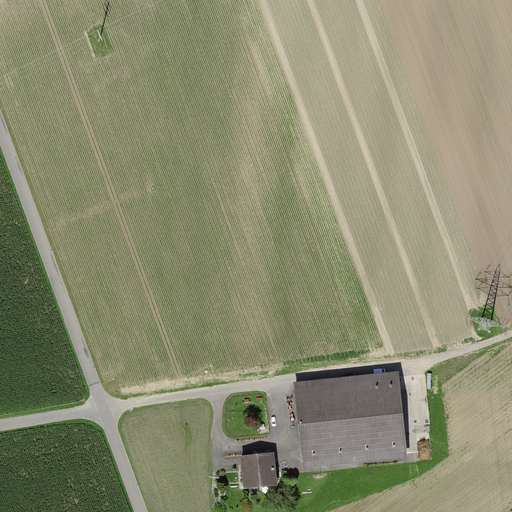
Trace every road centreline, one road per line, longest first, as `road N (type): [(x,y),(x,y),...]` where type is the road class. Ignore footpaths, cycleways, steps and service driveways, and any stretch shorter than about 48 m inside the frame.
road 1 (track): [(511,333),(419,365),(103,409)]
road 2 (tertiary): [(0,125),(103,409)]
